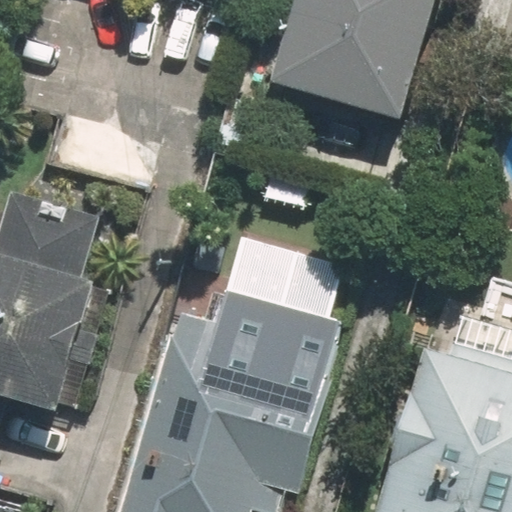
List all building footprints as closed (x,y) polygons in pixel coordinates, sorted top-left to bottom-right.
[(449,0),(307,0),(286,75),(417,113),(449,0)] [(0,430),(13,388),(76,408),(131,229),(0,188),(0,430)] [(311,511),(361,324),(339,318),(356,253),(270,231),(255,290),(233,284),(226,313),(182,301),(126,511),(311,511)] [(511,511),(511,354),(435,332),(383,511),(511,511)] [(0,511),(36,511),(0,501),(0,511)]
